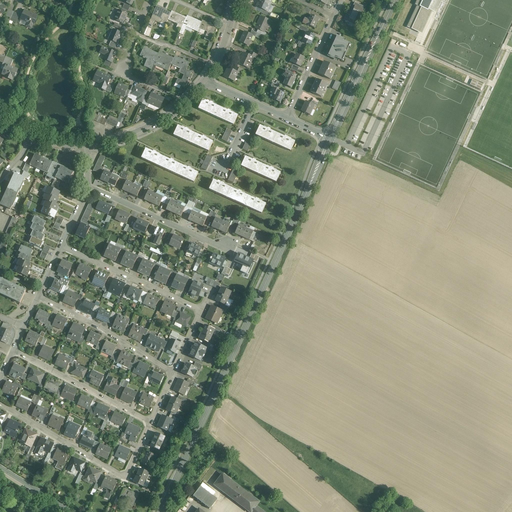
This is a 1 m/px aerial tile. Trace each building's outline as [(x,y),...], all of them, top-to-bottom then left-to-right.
[(271,4),(262,0),(259,0),(256,7),(261,9),(267,12),(271,4)] [(355,6),(352,13),(348,11),(343,20),(355,26),(358,19),(357,19),(362,10),(355,6)] [(171,13),(159,8),(157,13),(154,11),(152,15),(162,19),(161,20),(162,20),(161,23),(166,25),(168,20),(169,16),(171,13)] [(14,12),(8,10),(5,16),(11,18),(14,12)] [(127,14),(118,10),(114,20),(123,24),(127,14)] [(37,16),(24,11),(21,20),(27,23),(26,26),(31,29),(33,25),(37,16)] [(20,14),(14,12),(11,18),(10,21),(16,23),(20,14)] [(186,18),(175,13),(172,18),(169,16),(168,20),(177,24),(177,25),(176,28),(181,30),(184,24),(186,18)] [(319,19),(311,15),(309,21),(304,19),(302,23),(314,29),(319,19)] [(270,21),(260,16),(255,28),(259,31),(264,33),(265,29),(267,24),(268,25),(270,21)] [(202,23),(190,17),(186,25),(194,28),(193,30),(197,32),(199,29),(202,23)] [(216,27),(202,21),(202,23),(199,29),(207,33),(204,39),(210,42),(216,27)] [(121,33),(113,30),(109,40),(111,41),(117,44),(121,33)] [(258,33),(252,31),(250,34),(253,36),(252,36),(259,39),(261,35),(258,33)] [(424,31),(420,40),(426,43),(430,34),(424,31)] [(250,34),(244,32),(240,42),(248,46),(252,36),(253,36),(250,34)] [(314,36),(307,33),(303,41),(301,40),(298,47),(305,50),(307,44),(310,45),(314,36)] [(347,44),(340,59),(334,56),(334,58),(329,56),(332,48),(331,48),(327,56),(327,57),(334,60),(335,58),(341,61),(343,58),(344,58),(349,47),(348,47),(349,44),(343,41),(344,39),(337,36),(332,44),(334,45),(337,37),(342,40),(341,41),(347,44)] [(342,40),(337,37),(334,45),(332,48),(329,56),(334,58),(334,56),(340,59),(347,44),(341,41),(342,40)] [(116,53),(102,47),(100,51),(105,53),(103,59),(106,60),(112,63),(116,53)] [(158,54),(147,49),(143,57),(147,59),(144,67),(151,70),(155,61),(157,57),(158,54)] [(174,58),(162,53),(160,58),(157,57),(155,61),(164,65),(165,66),(163,69),(168,71),(171,65),(174,58)] [(249,55),(243,53),(238,64),(248,69),(250,64),(253,58),(253,57),(249,55)] [(304,58),(296,54),(294,60),(292,64),(300,67),(304,58)] [(189,63),(178,58),(174,66),(180,69),(178,73),(184,75),(186,70),(189,63)] [(335,67),(324,62),(319,74),(330,80),(335,67)] [(6,65),(5,67),(2,74),(5,76),(4,77),(12,81),(12,79),(14,79),(17,70),(6,65)] [(235,71),(228,68),(224,77),(234,82),(237,73),(238,72),(235,71)] [(186,70),(184,75),(181,81),(178,79),(175,84),(183,87),(186,86),(189,80),(189,79),(190,80),(192,76),(190,75),(191,72),(186,70)] [(110,78),(98,72),(94,81),(100,84),(98,88),(105,91),(107,85),(110,78)] [(295,78),(288,75),(287,76),(288,77),(284,85),(291,88),(295,78)] [(327,85),(316,80),(310,92),(321,97),(327,85)] [(128,88),(119,84),(114,93),(121,96),(121,94),(125,96),(127,90),(128,88)] [(113,87),(107,85),(105,91),(110,93),(113,87)] [(147,92),(135,87),(133,92),(132,94),(139,98),(137,101),(142,103),(144,99),(147,92)] [(284,94),(277,91),(272,100),(280,103),(284,94)] [(164,99),(152,94),(148,101),(148,103),(149,104),(160,108),(164,99)] [(148,101),(144,99),(142,103),(140,107),(145,109),(146,107),(148,107),(149,104),(148,103),(148,101)] [(229,111),(228,111),(227,111),(213,105),(213,104),(212,103),(210,103),(203,100),(198,109),(233,126),(238,116),(230,113),(231,112),(229,111)] [(311,104),(306,102),(301,111),(310,115),(314,105),(311,104)] [(202,138),(188,131),(188,130),(187,130),(185,129),(185,130),(178,126),(173,136),(208,152),(213,142),(205,139),(206,138),(204,138),(203,137),(202,138)] [(284,138),(270,131),(270,130),(269,129),(267,129),(267,130),(260,126),(255,136),(290,152),(295,142),(287,139),(288,138),(286,137),(285,137),(284,138)] [(191,169),(188,168),(188,169),(173,162),(174,161),(172,160),(171,160),(170,161),(156,154),(156,153),(155,152),(153,152),(153,153),(146,149),(141,159),(194,183),(198,173),(191,170),(191,169)] [(41,158),(35,154),(30,164),(37,168),(41,158)] [(253,161),(245,157),(241,167),(276,183),(280,173),(273,170),(273,169),(272,169),(270,168),(270,169),(256,162),(256,161),(254,161),(253,160),(253,161)] [(52,163),(41,158),(37,168),(48,173),(52,163)] [(48,173),(46,176),(54,180),(55,180),(56,178),(61,181),(68,184),(73,173),(67,170),(68,169),(56,163),(56,164),(52,163),(48,173)] [(27,173),(24,171),(21,177),(25,178),(25,179),(27,179),(29,174),(27,173)] [(111,175),(104,171),(100,180),(105,182),(105,181),(108,182),(111,175)] [(21,177),(15,173),(7,189),(18,194),(25,179),(25,178),(21,177)] [(119,178),(111,175),(108,182),(111,183),(110,185),(115,187),(119,178)] [(61,181),(56,178),(55,180),(54,180),(52,185),(58,188),(61,181)] [(133,185),(126,181),(122,190),(127,192),(127,191),(130,192),(133,185)] [(221,183),(221,184),(213,181),(209,190),(261,214),(266,205),(258,201),(259,200),(257,200),(256,199),(256,200),(241,193),(241,192),(240,192),(239,191),(238,192),(224,185),(224,184),(223,184),(221,183)] [(141,188),(133,185),(130,192),(133,193),(132,195),(137,197),(141,188)] [(59,193),(48,187),(45,193),(47,194),(57,198),(59,193)] [(18,194),(7,189),(0,204),(0,205),(7,208),(10,210),(11,210),(18,194)] [(155,195),(148,191),(144,200),(151,203),(155,195)] [(57,198),(47,194),(44,200),(47,201),(55,205),(58,199),(57,198)] [(163,198),(155,195),(151,203),(159,207),(163,198)] [(55,205),(47,201),(44,207),(45,207),(55,212),(58,206),(55,205)] [(177,205),(170,201),(168,206),(166,210),(171,212),(171,211),(174,212),(177,205)] [(111,207),(100,202),(97,208),(108,214),(111,207)] [(187,205),(179,202),(177,205),(174,212),(177,213),(176,215),(181,217),(183,213),(185,207),(186,207),(187,205)] [(55,212),(45,207),(43,213),(54,218),(57,213),(55,212)] [(130,215),(119,211),(115,219),(126,224),(130,215)] [(199,215),(192,211),(188,220),(193,222),(193,221),(196,222),(199,215)] [(207,218),(199,215),(196,222),(198,223),(198,225),(203,227),(207,218)] [(89,219),(83,216),(81,222),(87,225),(89,226),(90,224),(87,223),(89,219)] [(17,220),(12,217),(5,233),(10,235),(17,220)] [(46,222),(34,217),(32,223),(33,223),(43,228),(46,222)] [(223,222),(215,218),(211,227),(216,229),(217,228),(219,229),(223,222)] [(149,224),(138,219),(133,229),(144,234),(149,224)] [(230,225),(223,222),(219,229),(222,230),(221,231),(226,234),(230,225)] [(43,228),(33,223),(30,229),(33,230),(42,234),(44,228),(43,228)] [(90,228),(81,224),(76,235),(85,239),(90,228)] [(246,228),(239,225),(235,234),(239,236),(240,235),(243,236),(246,228)] [(250,229),(246,227),(246,228),(243,236),(245,237),(245,238),(249,240),(252,236),(254,237),(256,233),(253,232),(250,230),(250,229)] [(165,231),(156,228),(153,235),(161,239),(165,231)] [(42,234),(33,230),(30,236),(32,237),(42,241),(44,235),(42,234)] [(183,240),(173,235),(171,241),(170,244),(180,248),(181,244),(182,245),(183,243),(182,243),(183,240)] [(42,241),(32,237),(29,243),(40,248),(43,242),(42,241)] [(202,248),(191,243),(189,247),(187,252),(190,254),(191,254),(198,257),(200,252),(202,248)] [(107,248),(104,257),(109,259),(115,247),(109,245),(107,248)] [(32,251),(21,246),(22,247),(21,249),(20,249),(19,252),(22,253),(29,256),(30,254),(31,254),(32,251)] [(120,250),(115,247),(109,259),(115,262),(119,254),(121,250),(120,250)] [(29,256),(22,253),(20,256),(19,255),(18,258),(21,260),(28,263),(29,260),(30,261),(32,258),(29,256)] [(255,258),(247,254),(246,256),(240,253),(237,260),(251,267),(255,258)] [(124,256),(121,264),(126,267),(131,256),(126,254),(125,254),(124,256)] [(226,259),(214,254),(211,258),(210,260),(211,260),(209,263),(221,269),(223,265),(225,266),(227,262),(225,261),(226,259)] [(137,259),(131,256),(126,267),(132,269),(136,261),(137,259)] [(28,263),(21,260),(19,263),(18,262),(17,265),(20,267),(27,270),(28,267),(29,268),(31,264),(28,263)] [(72,265),(62,261),(57,272),(59,273),(64,275),(67,277),(72,265)] [(141,264),(137,272),(143,274),(148,264),(143,261),(142,261),(141,264)] [(92,269),(80,264),(77,271),(76,275),(82,277),(81,279),(86,281),(92,269)] [(148,264),(143,274),(149,277),(153,269),(154,266),(153,266),(148,264)] [(27,270),(20,267),(18,269),(17,269),(16,272),(27,277),(26,276),(27,274),(28,274),(30,271),(27,270)] [(158,271),(154,279),(160,282),(165,270),(160,268),(158,271)] [(171,273),(165,270),(160,282),(166,285),(169,276),(171,273)] [(101,273),(97,271),(96,274),(93,281),(92,283),(96,285),(97,284),(99,285),(100,287),(103,288),(105,285),(108,277),(103,274),(103,273),(101,273)] [(177,275),(175,279),(171,287),(177,290),(182,278),(177,275)] [(188,280),(182,278),(177,290),(183,292),(186,284),(188,281),(188,280)] [(26,291),(1,279),(0,280),(0,294),(20,303),(26,291)] [(125,284),(114,279),(110,288),(108,292),(120,297),(125,284)] [(203,286),(194,282),(189,293),(198,297),(203,286)] [(142,292),(131,287),(127,296),(133,299),(134,300),(135,298),(138,300),(138,301),(142,292)] [(231,292),(222,288),(219,295),(228,299),(231,292)] [(78,296),(68,291),(63,302),(74,307),(77,299),(79,296),(78,296)] [(159,300),(147,294),(143,304),(155,309),(159,300)] [(228,299),(219,295),(216,301),(222,304),(225,306),(225,305),(228,299)] [(95,306),(85,301),(80,311),(90,315),(92,311),(95,306)] [(176,307),(164,302),(160,311),(171,316),(172,316),(174,311),(176,307)] [(219,309),(212,306),(206,319),(217,324),(222,311),(219,309)] [(50,314),(39,309),(35,320),(38,321),(38,322),(40,322),(45,324),(46,325),(47,321),(50,314)] [(111,315),(104,312),(104,311),(100,309),(96,318),(107,323),(110,317),(111,315)] [(190,317),(180,313),(179,313),(177,319),(176,322),(186,327),(190,317)] [(67,320),(57,315),(54,322),(52,325),(52,326),(63,330),(67,320)] [(113,326),(112,327),(118,330),(123,318),(118,315),(116,320),(113,326)] [(129,320),(123,318),(118,330),(124,333),(125,331),(127,325),(129,320)] [(85,329),(73,324),(67,337),(79,342),(82,336),(85,329)] [(131,330),(129,336),(134,339),(139,328),(134,325),(131,330)] [(210,328),(206,326),(205,329),(204,328),(201,335),(199,339),(204,341),(208,343),(209,343),(214,330),(214,329),(210,328)] [(11,333),(2,328),(0,332),(0,341),(6,344),(11,333)] [(145,330),(139,328),(134,339),(140,341),(143,335),(145,330)] [(40,336),(30,331),(25,341),(35,346),(37,342),(40,336)] [(101,337),(90,332),(86,341),(97,345),(97,346),(98,343),(101,337)] [(157,338),(150,335),(147,343),(145,346),(152,349),(157,338)] [(164,341),(157,338),(152,349),(159,352),(160,349),(164,341)] [(179,343),(171,340),(167,350),(175,353),(179,343)] [(116,347),(106,342),(101,351),(112,356),(114,351),(116,347)] [(202,347),(195,344),(193,347),(192,350),(189,356),(200,361),(202,357),(204,352),(206,349),(202,347)] [(54,351),(43,346),(42,349),(41,349),(41,351),(39,356),(50,361),(54,351)] [(127,354),(122,352),(119,358),(117,362),(117,363),(122,365),(127,354)] [(133,357),(127,354),(122,365),(128,368),(130,363),(133,357)] [(65,357),(59,355),(55,364),(66,370),(69,363),(71,360),(70,360),(70,361),(65,358),(65,357)] [(140,363),(135,361),(133,364),(131,368),(135,369),(136,367),(138,368),(140,363)] [(203,365),(195,362),(193,367),(196,368),(196,369),(200,370),(203,365)] [(149,366),(144,364),(144,365),(140,363),(138,368),(136,367),(135,369),(134,371),(144,376),(149,366)] [(26,370),(14,364),(9,375),(16,379),(18,376),(22,378),(24,374),(26,370)] [(193,367),(186,364),(182,373),(192,378),(196,369),(196,368),(193,367)] [(75,365),(74,368),(71,373),(83,378),(87,370),(75,365)] [(44,375),(32,370),(28,379),(39,384),(41,381),(44,375)] [(103,377),(92,372),(90,378),(92,378),(90,382),(99,387),(103,377)] [(164,377),(154,372),(152,376),(150,381),(160,385),(164,377)] [(116,380),(110,377),(108,380),(108,381),(104,390),(115,395),(119,388),(114,385),(116,380)] [(56,381),(49,378),(44,389),(47,391),(49,392),(49,391),(55,394),(58,388),(57,387),(59,383),(57,382),(57,381),(56,381)] [(186,382),(179,379),(174,391),(184,395),(189,384),(189,383),(186,382)] [(12,384),(6,382),(4,386),(5,387),(3,393),(7,395),(8,394),(14,396),(18,387),(12,384)] [(77,391),(65,386),(62,393),(61,396),(72,401),(77,391)] [(132,393),(125,390),(126,389),(125,388),(120,399),(132,404),(137,394),(132,392),(132,393)] [(154,398),(143,393),(140,400),(139,404),(149,408),(154,398)] [(93,400),(82,395),(77,405),(88,410),(89,410),(90,406),(92,401),(93,400)] [(177,399),(172,397),(169,404),(178,408),(181,401),(177,399)] [(20,398),(18,400),(16,406),(27,411),(31,402),(31,403),(20,398)] [(109,409),(98,404),(94,413),(105,418),(107,415),(109,409)] [(178,408),(169,404),(166,411),(171,413),(175,415),(175,414),(178,408)] [(43,410),(36,407),(32,416),(36,418),(36,417),(43,420),(48,411),(44,409),(43,410)] [(126,418),(114,413),(112,417),(110,421),(111,421),(111,420),(114,422),(122,426),(126,418)] [(168,418),(162,415),(157,427),(161,428),(161,429),(162,429),(167,432),(168,431),(171,432),(173,428),(170,426),(171,426),(171,425),(170,425),(172,421),(173,420),(168,418)] [(52,416),(51,418),(48,425),(59,430),(63,421),(52,416)] [(21,425),(10,420),(7,427),(5,431),(11,434),(10,436),(15,438),(18,432),(21,425)] [(69,424),(67,429),(64,435),(74,439),(80,427),(74,424),(73,426),(69,424)] [(140,429),(129,424),(127,428),(125,433),(126,433),(131,436),(129,440),(134,442),(140,429)] [(37,434),(25,429),(20,442),(24,444),(24,445),(25,445),(31,447),(32,446),(37,434)] [(86,432),(84,436),(83,436),(80,444),(91,449),(92,446),(94,443),(91,441),(91,443),(88,442),(90,439),(92,434),(86,432)] [(165,437),(156,433),(150,447),(159,450),(165,437)] [(53,444),(42,439),(38,447),(36,452),(41,454),(43,450),(49,452),(51,448),(53,444)] [(105,448),(100,446),(100,445),(98,449),(96,454),(107,459),(111,450),(105,447),(105,448)] [(130,451),(119,446),(117,450),(115,456),(125,461),(130,451)] [(65,452),(57,449),(57,450),(53,459),(59,461),(57,465),(58,466),(57,469),(61,470),(69,453),(65,452)] [(155,455),(146,451),(141,463),(145,465),(146,466),(147,465),(151,467),(153,462),(156,456),(155,455)] [(85,463),(74,458),(68,470),(72,473),(74,469),(81,472),(85,463)] [(149,473),(140,469),(137,476),(146,480),(149,473)] [(97,476),(87,471),(82,482),(87,484),(89,480),(94,483),(97,476)] [(251,511),(259,502),(223,474),(215,485),(250,511),(251,511)] [(146,480),(137,476),(134,483),(143,487),(143,486),(146,480)] [(117,482),(106,477),(103,482),(101,486),(102,486),(101,488),(106,490),(106,492),(107,492),(104,497),(109,499),(117,482)] [(218,499),(201,486),(193,496),(210,510),(218,499)] [(129,494),(123,491),(122,494),(120,499),(121,501),(123,502),(124,501),(127,502),(127,503),(128,504),(126,508),(130,510),(131,509),(130,508),(132,505),(133,506),(135,499),(134,499),(136,495),(130,492),(129,494)] [(119,492),(114,503),(117,505),(120,499),(122,494),(119,492)]
